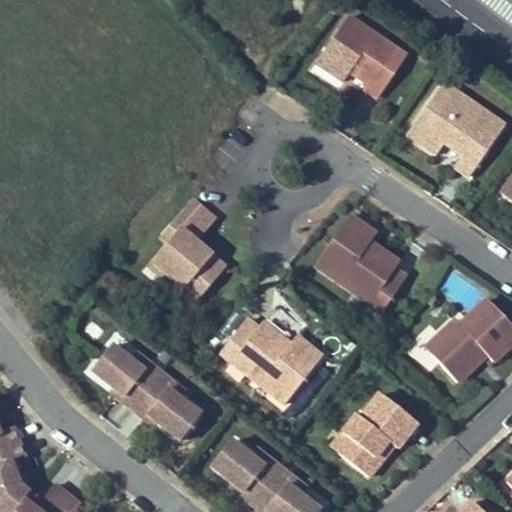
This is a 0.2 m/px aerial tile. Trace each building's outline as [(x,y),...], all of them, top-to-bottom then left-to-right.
[(344,82),(350,74),(354,68),(372,80),(367,86),(365,90),(378,99),(405,58),(346,19),(317,64),(344,82)] [(372,80),(354,68),(350,74),(367,86),(372,80)] [(469,178),(504,128),(442,86),(408,136),(436,155),(445,143),(464,155),(455,168),(469,178)] [(511,175),(501,192),(511,198),(511,175)] [(194,305),(224,269),(210,257),(206,261),(200,255),(203,251),(195,244),(214,221),(191,201),(170,225),(178,231),(152,261),(168,275),(164,279),(194,305)] [(376,236),(349,217),(315,265),(357,295),(362,287),(375,296),(369,304),(383,313),(406,279),(395,271),(399,265),(377,249),(371,257),(365,252),(370,245),(376,236)] [(371,257),(377,249),(370,245),(365,252),(371,257)] [(210,257),(203,251),(200,255),(206,261),(210,257)] [(362,287),(357,295),(369,304),(375,296),(362,287)] [(511,344),(511,329),(485,301),(459,325),(455,321),(438,337),(444,343),(431,355),(457,383),(475,366),(470,361),(481,351),(486,356),(492,363),(511,344)] [(277,349),(283,341),(261,324),(257,330),(246,322),(220,354),(233,364),(227,372),(239,382),(245,373),(286,405),(322,359),(296,338),(289,346),(283,354),(277,349)] [(444,343),(438,337),(425,348),(431,355),(444,343)] [(289,346),(283,341),(277,349),(283,354),(289,346)] [(127,394),(138,403),(160,375),(135,355),(129,363),(109,347),(90,371),(112,389),(124,398),(127,394)] [(470,361),(475,366),(486,356),(481,351),(470,361)] [(160,375),(138,403),(149,411),(146,415),(158,425),(180,442),(199,418),(179,402),(185,395),(160,375)] [(124,398),(112,389),(109,392),(132,410),(138,403),(127,394),(124,398)] [(392,447),(396,450),(416,425),(379,396),(360,420),(356,417),(342,435),(349,441),(338,455),(368,478),(383,459),(378,455),(387,443),(392,447)] [(155,428),(158,425),(146,415),(149,411),(138,403),(132,410),(155,428)] [(0,432),(0,450),(17,444),(11,428),(0,432)] [(349,441),(342,435),(331,449),(338,455),(349,441)] [(247,489),(258,498),(280,470),(255,450),(249,457),(230,442),(210,466),(232,484),(244,493),(247,489)] [(392,447),(387,443),(378,455),(383,459),(392,447)] [(22,491),(15,485),(17,483),(13,472),(9,465),(23,459),(17,444),(0,450),(0,510),(2,511),(14,511),(25,498),(27,495),(22,491)] [(280,470),(258,498),(269,506),(266,510),(268,511),(318,511),(300,497),(305,490),(280,470)] [(13,472),(17,483),(15,485),(22,491),(27,484),(13,472)] [(258,498),(247,489),(244,493),(232,484),(230,487),(252,505),(258,498)] [(53,511),(66,497),(53,486),(40,503),(37,507),(25,498),(14,511),(53,511)] [(40,503),(29,494),(27,495),(25,498),(37,507),(40,503)] [(74,511),(79,507),(66,497),(53,511),(74,511)] [(269,506),(258,498),(252,505),(261,511),(268,511),(266,510),(269,506)] [(479,511),(471,503),(461,511),(479,511)]
